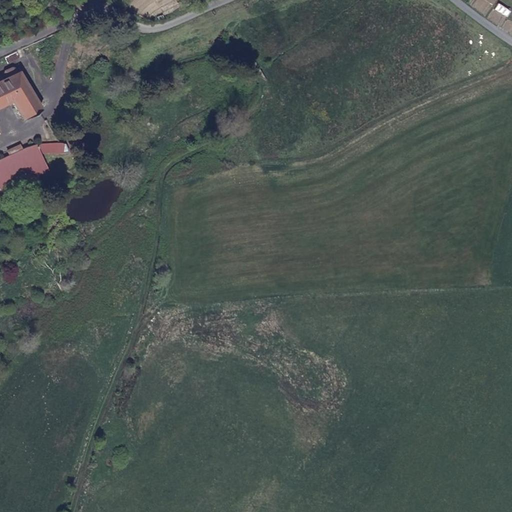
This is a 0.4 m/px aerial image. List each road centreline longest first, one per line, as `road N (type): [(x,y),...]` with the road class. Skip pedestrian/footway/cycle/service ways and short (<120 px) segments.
road 1 (track): [(69,511),(129,346),(164,172),(175,158),(247,120),(264,94),(246,61),(232,55),(136,66),(119,43),(135,26)]
road 2 (residential): [(77,13),(155,29),(227,0)]
